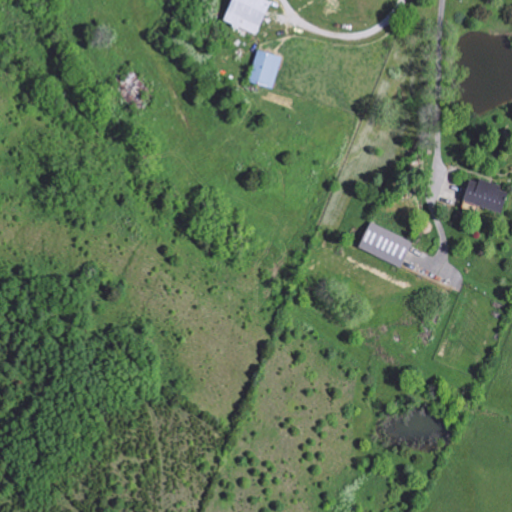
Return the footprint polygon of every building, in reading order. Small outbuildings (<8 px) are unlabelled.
[(231,0),(223,22),(258,36),(271,1),(267,0),(231,0)] [(273,90),(283,58),(258,50),(249,82),(273,90)] [(119,85),(136,110),(153,99),(136,74),(119,85)] [(507,193),(499,191),(500,187),(469,179),(463,203),(503,212),(507,193)] [(413,240),(369,224),(358,251),(403,268),(413,240)]
